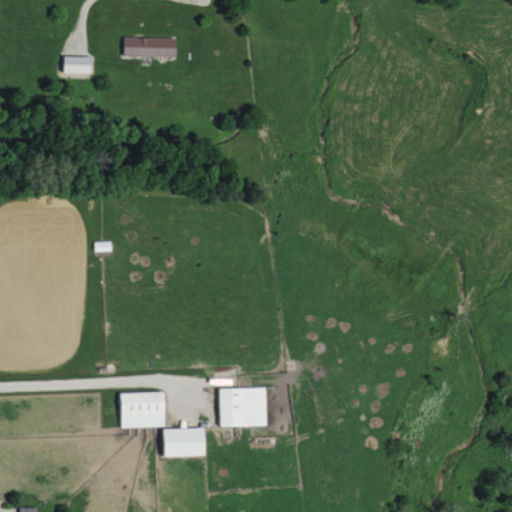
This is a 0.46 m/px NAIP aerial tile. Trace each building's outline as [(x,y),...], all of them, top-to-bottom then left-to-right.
[(177,38),(124,37),(123,56),(176,57),(177,38)] [(64,72),(90,73),(91,57),(64,56),(64,72)] [(265,386),(220,387),(221,425),(266,424),(265,386)] [(121,391),(122,426),(166,425),(164,390),(121,391)] [(164,455),(206,454),(205,426),(163,428),(164,455)]
